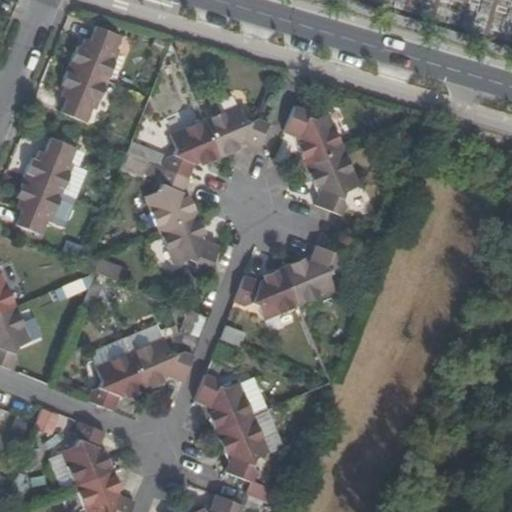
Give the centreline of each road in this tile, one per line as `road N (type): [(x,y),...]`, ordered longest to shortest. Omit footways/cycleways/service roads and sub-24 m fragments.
road 1 (tertiary): [(162,0),(385,57),(418,77),(511,105)]
road 2 (tertiary): [(511,73),(260,0)]
road 3 (residential): [(259,206),(169,442)]
road 4 (residential): [(0,382),(169,442)]
